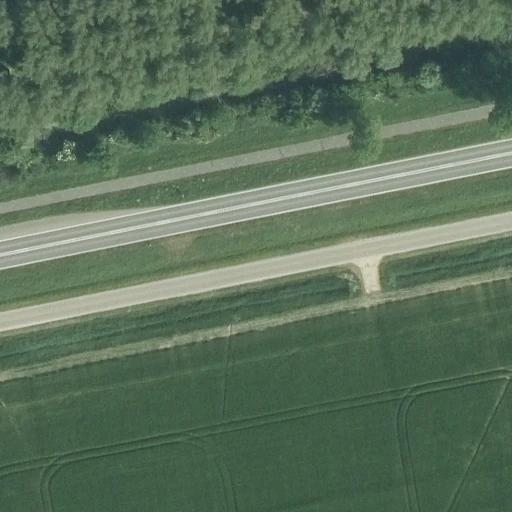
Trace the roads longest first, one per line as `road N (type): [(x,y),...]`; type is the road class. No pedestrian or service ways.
road 1 (trunk): [(0,257),(511,153)]
road 2 (unclassified): [(0,323),(511,221)]
